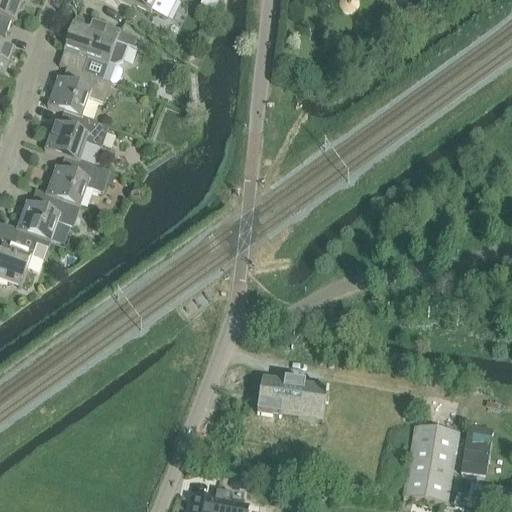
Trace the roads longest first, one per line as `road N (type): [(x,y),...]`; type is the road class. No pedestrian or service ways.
road 1 (residential): [(159,511),(231,327),(278,319),(366,282),(511,250)]
road 2 (residential): [(0,167),(67,0)]
road 3 (residential): [(254,133),(271,0)]
